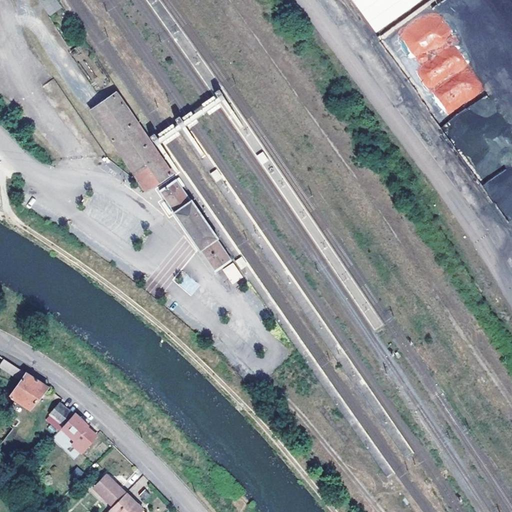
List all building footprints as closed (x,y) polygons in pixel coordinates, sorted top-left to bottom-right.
[(55,0),(41,0),(52,16),(62,9),(55,0)] [(356,0),(378,30),(419,0),(356,0)] [(117,92),(91,111),(146,191),(173,173),(149,138),(117,92)] [(31,129),(25,134),(39,149),(45,144),(31,129)] [(258,157),(264,165),(269,161),(263,153),(258,157)] [(215,171),(211,174),(217,182),(221,179),(215,171)] [(175,213),(192,201),(177,180),(160,191),(175,213)] [(184,181),(180,184),(186,192),(191,189),(184,181)] [(218,239),(192,201),(175,213),(174,214),(200,251),(201,251),(217,239),(218,239)] [(232,261),(217,239),(201,251),(215,272),(232,261)] [(242,257),(235,262),(242,270),(248,265),(242,257)] [(232,284),(243,277),(233,262),(222,269),(232,284)] [(23,370),(5,359),(0,365),(0,366),(17,377),(23,370)] [(27,373),(23,370),(17,377),(11,387),(15,390),(27,373)] [(27,373),(15,390),(12,395),(16,399),(30,408),(48,386),(36,378),(27,373)] [(64,425),(74,415),(61,403),(52,412),(64,425)] [(76,439),(83,446),(78,451),(88,460),(104,443),(95,434),(96,433),(77,413),(74,415),(64,425),(62,428),(75,440),(76,439)] [(114,506),(127,493),(115,481),(107,473),(94,486),(114,506)] [(127,493),(114,506),(111,509),(113,511),(142,511),(144,510),(135,501),(127,493)]
